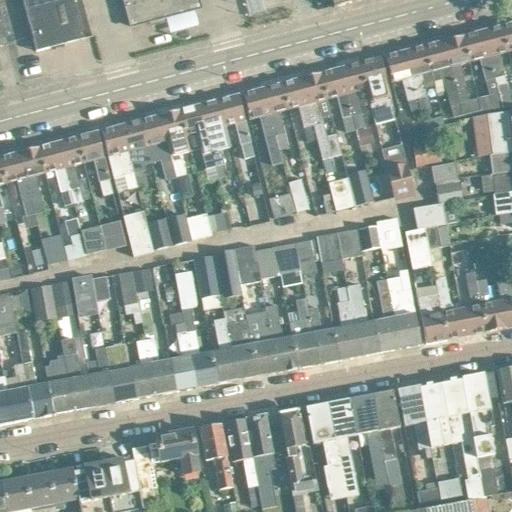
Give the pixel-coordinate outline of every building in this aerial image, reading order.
[(69,0),(21,0),(36,52),(80,41),(69,0)] [(122,0),(130,27),(199,9),(197,0),(122,0)] [(354,0),(330,0),(333,8),(355,3),(354,0)] [(511,24),(501,27),(508,53),(511,51),(511,24)] [(508,53),(501,27),(482,32),(498,95),(502,110),(511,108),(507,92),(497,56),(508,53)] [(498,95),(482,32),(462,37),(469,63),(480,60),(489,97),(479,100),(482,113),(502,110),(498,95)] [(469,63),(462,37),(442,42),(459,105),(462,117),(482,113),(479,100),(468,103),(458,66),(469,63)] [(459,105),(442,42),(423,47),(430,73),(432,81),(443,78),(453,119),(462,117),(459,105)] [(430,73),(423,47),(404,52),(421,115),(430,113),(421,76),(430,73)] [(421,115),(404,52),(384,57),(391,84),(403,81),(412,118),(421,115)] [(379,59),(378,59),(359,64),(366,91),(370,107),(374,124),(395,119),(379,59)] [(366,91),(359,64),(340,69),(355,129),(364,127),(356,94),(366,91)] [(355,129),(340,69),(320,74),(327,101),(338,98),(346,131),(355,129)] [(327,101),(320,74),(300,79),(317,142),(318,142),(322,156),(340,151),(335,132),(325,134),(317,104),(327,101)] [(317,142),(300,79),(282,84),(289,111),(299,109),(308,144),(317,142)] [(289,111),(282,84),(262,90),(278,153),(288,150),(279,114),(289,111)] [(278,153),(262,90),(242,95),(249,122),(260,119),(273,170),(282,168),(278,153)] [(237,96),(218,101),(225,128),(236,125),(245,161),(254,159),(237,96)] [(218,101),(199,106),(215,168),(218,181),(228,178),(222,151),(230,148),(225,128),(218,101)] [(215,168),(199,106),(180,111),(191,153),(200,151),(205,171),(215,168)] [(191,153),(180,111),(160,116),(176,179),(186,177),(180,156),(191,153)] [(511,134),(511,112),(486,116),(489,137),(511,134)] [(176,179),(160,116),(141,121),(152,164),(162,161),(167,181),(176,179)] [(441,117),(423,121),(426,131),(444,127),(441,117)] [(152,164),(141,121),(121,127),(137,189),(146,187),(141,167),(152,164)] [(137,189),(121,127),(101,132),(108,159),(114,181),(125,178),(128,192),(137,189)] [(96,133),(77,138),(84,165),(94,163),(103,198),(113,196),(96,133)] [(511,134),(489,137),(492,157),(511,154),(511,134)] [(84,165),(77,138),(58,143),(74,206),(83,204),(74,168),(84,165)] [(74,206),(58,143),(39,148),(46,175),(56,172),(65,208),(74,206)] [(46,175),(39,148),(19,154),(35,217),(35,216),(41,238),(55,235),(49,213),(44,214),(35,178),(46,175)] [(35,217),(19,154),(0,158),(0,159),(7,185),(17,182),(29,227),(36,226),(33,217),(35,217)] [(511,174),(511,154),(492,157),(494,177),(511,174)] [(413,192),(406,166),(386,171),(394,198),(413,192)] [(459,182),(455,166),(432,171),(435,187),(459,182)] [(365,169),(346,173),(353,204),(373,200),(365,169)] [(511,194),(511,174),(494,177),(497,196),(511,194)] [(307,212),(301,184),(289,187),(291,195),(296,214),(307,212)] [(462,201),(459,184),(435,188),(439,206),(442,205),(462,201)] [(511,194),(497,196),(496,196),(499,216),(511,214),(511,194)] [(296,214),(291,195),(269,200),(274,219),(296,214)] [(331,205),(318,206),(319,223),(332,222),(331,205)] [(445,225),(442,205),(439,206),(413,210),(416,230),(424,229),(445,225)] [(511,214),(499,216),(500,226),(511,223),(511,214)] [(148,228),(144,215),(124,220),(134,260),(154,255),(154,254),(148,228)] [(210,220),(214,238),(230,234),(226,216),(210,220)] [(212,240),(207,218),(188,223),(193,244),(212,240)] [(193,244),(188,223),(187,219),(167,224),(174,249),(193,244)] [(376,224),(376,229),(380,250),(381,252),(401,248),(396,221),(376,224)] [(174,249),(167,224),(148,228),(154,254),(174,249)] [(380,250),(376,229),(357,232),(361,253),(380,250)] [(431,267),(428,250),(424,229),(416,230),(404,232),(411,270),(431,267)] [(106,254),(100,231),(81,236),(87,259),(106,254)] [(361,253),(357,232),(335,236),(340,261),(362,257),(361,253)] [(128,255),(122,235),(103,240),(108,260),(128,255)] [(87,259),(81,236),(70,239),(76,262),(87,259)] [(340,261),(335,236),(315,240),(320,265),(340,261)] [(57,237),(41,241),(43,249),(47,266),(63,262),(57,237)] [(295,246),(300,275),(301,278),(316,275),(310,244),(295,246)] [(300,275),(295,246),(273,250),(279,279),(300,275)] [(47,267),(41,247),(28,250),(33,270),(47,267)] [(259,283),(253,254),(252,248),(232,252),(239,286),(259,283)] [(279,279),(273,250),(253,254),(259,283),(279,279)] [(239,286),(232,252),(212,256),(213,261),(220,298),(221,304),(241,300),(239,286)] [(220,298),(213,261),(194,264),(201,301),(220,298)] [(4,263),(0,264),(0,282),(8,281),(4,263)] [(149,271),(131,274),(135,292),(152,289),(149,271)] [(485,334),(475,282),(473,273),(465,274),(469,299),(474,298),(475,307),(460,310),(465,338),(485,334)] [(124,307),(137,305),(135,292),(131,274),(118,276),(124,307)] [(188,277),(175,280),(181,311),(195,308),(188,277)] [(92,279),(76,282),(82,319),(98,316),(96,303),(92,281),(92,279)] [(106,279),(92,281),(96,303),(110,301),(106,279)] [(420,347),(409,291),(401,293),(398,279),(386,281),(399,351),(420,347)] [(443,280),(434,282),(436,294),(445,342),(465,338),(460,310),(454,312),(448,304),(443,280)] [(505,330),(499,303),(484,306),(482,297),(487,296),(485,280),(475,282),(485,334),(505,330)] [(399,351),(386,281),(375,283),(382,321),(373,323),(379,354),(399,351)] [(54,311),(74,307),(70,284),(50,287),(54,311)] [(511,328),(511,284),(496,287),(499,303),(505,330),(511,328)] [(57,323),(54,311),(50,287),(30,291),(36,327),(57,323)] [(379,354),(373,323),(366,324),(360,289),(345,292),(358,358),(379,354)] [(358,358),(345,292),(337,293),(343,328),(332,330),(338,362),(358,358)] [(338,362),(332,330),(321,333),(313,293),(304,295),(305,301),(317,366),(338,362)] [(436,294),(416,298),(421,319),(425,346),(445,342),(436,294)] [(0,337),(16,335),(9,295),(0,297),(0,337)] [(317,366),(305,301),(296,303),(299,324),(288,326),(291,339),(297,370),(317,366)] [(297,370),(291,339),(279,341),(273,309),(264,310),(265,314),(276,374),(297,370)] [(216,386),(210,354),(199,356),(191,311),(181,313),(184,329),(196,390),(216,386)] [(256,378),(245,317),(243,311),(223,315),(224,321),(236,382),(256,378)] [(276,374),(265,314),(245,317),(256,378),(276,374)] [(135,401),(128,370),(117,372),(112,348),(116,347),(110,316),(98,318),(104,350),(114,405),(135,401)] [(236,382),(224,321),(214,323),(219,352),(210,354),(216,386),(236,382)] [(196,390),(184,329),(175,331),(180,359),(169,362),(176,393),(196,390)] [(53,417),(47,385),(35,388),(25,333),(16,335),(22,366),(33,421),(53,417)] [(94,409),(88,377),(81,379),(74,339),(60,342),(63,361),(73,413),(94,409)] [(176,393),(169,362),(158,364),(154,340),(145,342),(155,397),(176,393)] [(155,397),(145,342),(135,343),(140,367),(128,370),(135,401),(155,397)] [(86,365),(88,377),(94,409),(114,405),(104,350),(95,351),(97,363),(86,365)] [(73,413),(63,361),(49,363),(48,368),(44,369),(47,385),(53,417),(73,413)] [(33,421),(22,366),(13,368),(15,379),(4,382),(12,425),(33,421)] [(511,369),(496,373),(501,402),(510,400),(511,408),(511,369)] [(483,375),(461,380),(472,438),(473,441),(476,459),(495,456),(491,437),(489,429),(493,428),(488,401),(497,399),(492,375),(493,375),(492,374),(483,376),(483,375)] [(0,427),(12,425),(4,382),(4,379),(0,379),(0,427)] [(461,380),(439,384),(446,420),(451,445),(461,443),(473,441),(472,438),(461,380)] [(439,384),(417,388),(429,450),(440,447),(451,445),(446,420),(439,384)] [(429,450),(417,388),(396,392),(403,428),(411,427),(416,452),(429,450)] [(392,393),(369,397),(387,488),(399,486),(389,431),(399,429),(392,393)] [(387,488),(369,397),(347,402),(355,437),(364,435),(374,491),(387,488)] [(355,437),(347,402),(326,405),(338,465),(344,499),(356,496),(346,439),(355,437)] [(326,405),(305,409),(312,445),(320,444),(325,467),(321,468),(327,502),(344,499),(338,465),(326,405)] [(298,411),(276,415),(277,416),(286,473),(289,485),(298,484),(301,483),(295,448),(304,447),(298,411)] [(265,418),(245,421),(255,488),(258,500),(259,508),(259,510),(267,509),(274,508),(272,497),(268,472),(274,471),(271,455),(265,418)] [(245,421),(224,425),(231,463),(241,461),(246,489),(248,501),(258,500),(255,488),(245,421)] [(218,491),(232,488),(220,426),(199,430),(205,462),(212,461),(218,491)] [(191,431),(155,438),(156,444),(148,446),(148,447),(131,450),(133,462),(142,511),(155,509),(151,490),(155,489),(151,465),(180,460),(183,476),(199,473),(191,431)] [(142,511),(133,462),(116,466),(115,462),(103,465),(111,511),(142,511)] [(111,511),(103,465),(90,467),(90,471),(73,475),(78,501),(80,511),(111,511)] [(492,469),(479,472),(480,479),(483,495),(483,496),(497,494),(492,469)] [(78,501),(73,475),(72,471),(48,476),(54,511),(60,511),(63,511),(65,509),(64,504),(78,501)] [(54,511),(48,476),(24,480),(29,511),(54,511)] [(462,499),(458,479),(436,483),(440,503),(462,499)] [(483,495),(480,479),(464,482),(467,498),(483,495)] [(22,511),(29,511),(24,480),(0,485),(5,511),(22,511)] [(298,484),(289,485),(293,511),(303,511),(301,498),(304,498),(301,483),(298,484)] [(440,503),(436,483),(427,485),(428,491),(417,493),(419,507),(440,503)] [(474,511),(473,500),(408,511),(474,511)]
